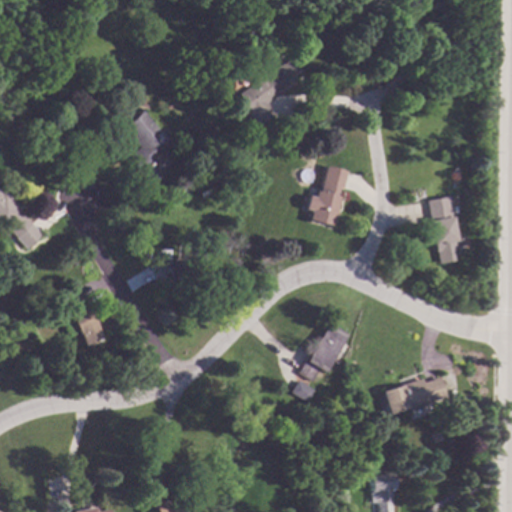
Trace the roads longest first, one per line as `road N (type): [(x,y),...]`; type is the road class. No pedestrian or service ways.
road 1 (residential): [(511,333),(421,315),(352,278),(293,274),(168,382),(123,401),(64,402),(0,423)]
road 2 (secondary): [(511,0),(504,511)]
road 3 (residential): [(73,201),(168,382)]
road 4 (residential): [(367,107),(372,231),(352,278)]
